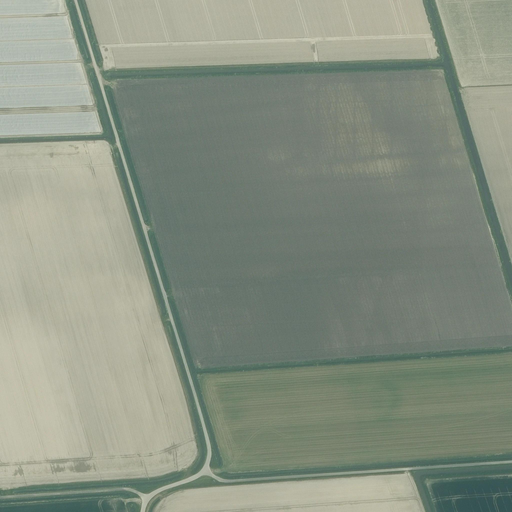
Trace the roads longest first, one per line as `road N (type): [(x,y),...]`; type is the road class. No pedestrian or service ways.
road 1 (unclassified): [(142,511),(153,493),(204,469),(204,429),(75,0)]
road 2 (track): [(204,469),(232,480),(511,462)]
road 3 (track): [(0,497),(130,489),(146,498)]
